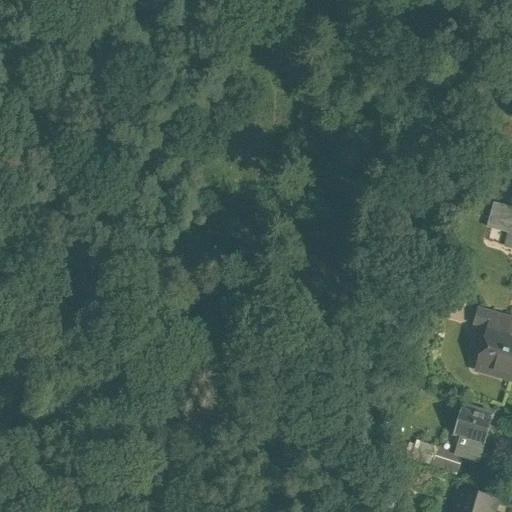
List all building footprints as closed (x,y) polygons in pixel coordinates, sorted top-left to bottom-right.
[(511,208),(493,204),(489,218),(511,224),(511,208)] [(511,330),(511,317),(481,309),(476,326),(491,331),(492,330),(511,336),(511,330)] [(511,336),(492,330),(491,331),(483,358),(496,362),(494,368),(509,372),(507,379),(511,380),(511,336)] [(470,414),(461,411),(453,435),(461,438),(484,445),(491,420),(470,414)] [(478,462),(484,445),(461,438),(456,455),(478,462)] [(492,511),(496,500),(458,489),(451,511),(492,511)]
